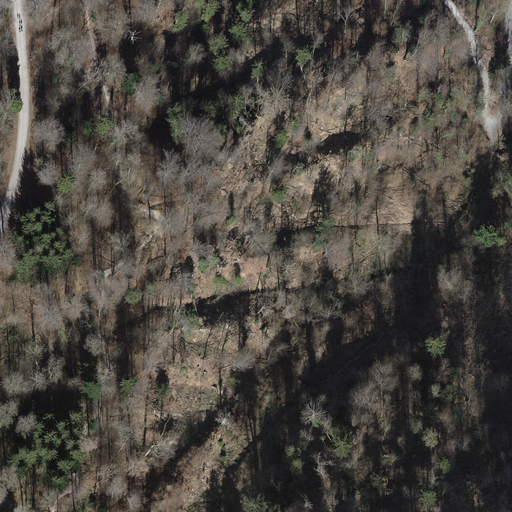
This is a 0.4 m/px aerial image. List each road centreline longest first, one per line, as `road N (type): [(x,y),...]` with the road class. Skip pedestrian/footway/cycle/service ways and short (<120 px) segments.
road 1 (track): [(511,16),(509,67),(491,123),(473,39),(446,0)]
road 2 (track): [(11,0),(25,100),(0,227)]
